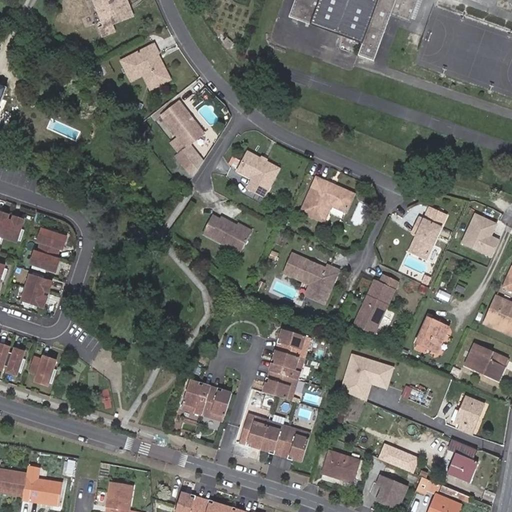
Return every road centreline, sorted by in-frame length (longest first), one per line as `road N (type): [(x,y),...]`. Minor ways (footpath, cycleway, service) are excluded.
road 1 (residential): [(0,400),(342,511)]
road 2 (residential): [(0,186),(73,213),(86,229),(63,322),(53,330)]
road 3 (residential): [(244,108),(286,136),(415,193)]
road 4 (unknown): [(511,457),(380,397)]
road 5 (residential): [(168,0),(196,52),(244,108)]
